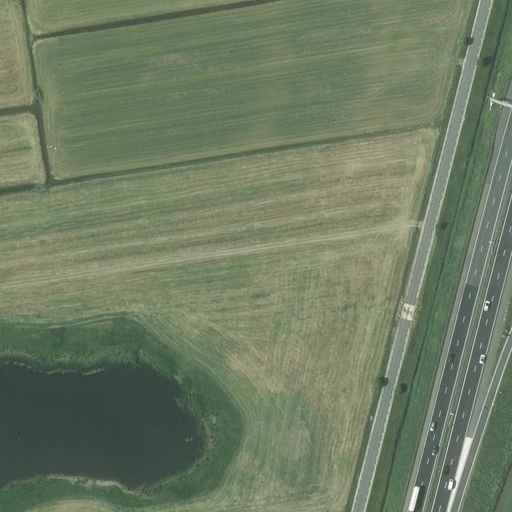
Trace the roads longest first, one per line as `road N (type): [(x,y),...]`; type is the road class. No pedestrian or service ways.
road 1 (tertiary): [(487,0),(358,511)]
road 2 (track): [(0,279),(428,228)]
road 3 (motorway): [(511,133),(414,511)]
road 4 (motorway): [(440,511),(511,245)]
road 5 (motorway): [(448,511),(511,336)]
